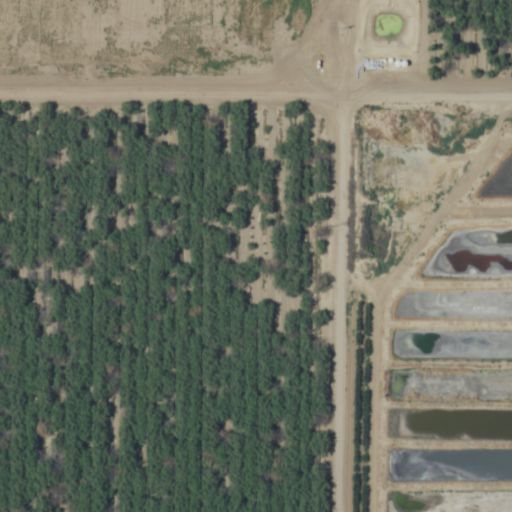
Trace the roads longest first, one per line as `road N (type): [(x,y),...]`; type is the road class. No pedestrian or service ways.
road 1 (residential): [(0,106),(352,99),(511,118)]
road 2 (residential): [(343,511),(351,0)]
